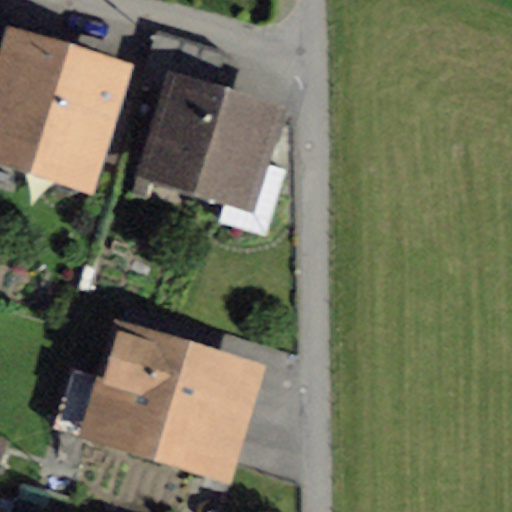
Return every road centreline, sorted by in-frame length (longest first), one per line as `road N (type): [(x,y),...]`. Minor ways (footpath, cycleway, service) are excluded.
road 1 (residential): [(309,62),(316,511)]
road 2 (residential): [(309,62),(86,0)]
